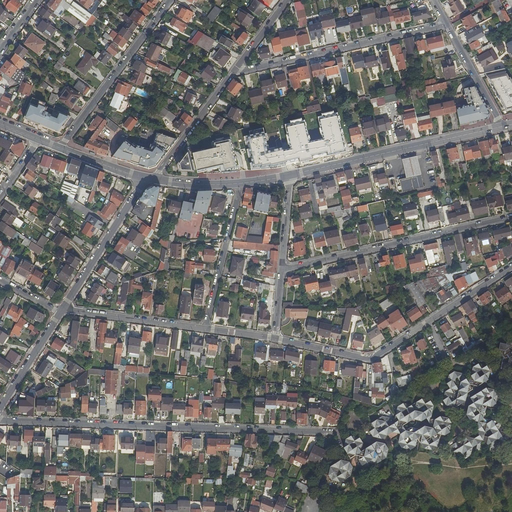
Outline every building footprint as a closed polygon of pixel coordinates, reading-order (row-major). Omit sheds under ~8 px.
[(20,5),(13,0),(9,0),(5,7),(7,9),(9,11),(10,11),(14,14),(20,5)] [(59,6),(50,0),(49,0),(45,5),(55,12),(59,6)] [(81,22),(85,25),(92,16),(87,12),(74,2),(71,6),(65,2),(66,0),(50,0),(59,6),(81,22)] [(88,9),(94,0),(79,0),(81,1),(80,3),(88,9)] [(101,4),(98,8),(100,10),(106,2),(104,0),(101,4)] [(141,1),(139,0),(135,0),(145,7),(141,13),(146,17),(151,9),(147,6),(147,5),(141,1)] [(265,7),(255,0),(254,0),(248,10),(259,17),(265,7)] [(451,12),(453,16),(464,10),(458,0),(447,0),(450,4),(449,4),(451,9),(453,12),(451,12)] [(500,3),(498,0),(495,0),(491,3),(494,10),(498,8),(499,11),(501,14),(499,15),(501,20),(503,19),(506,24),(510,22),(506,15),(500,3)] [(98,8),(101,4),(96,1),(94,4),(96,6),(92,12),(89,9),(87,12),(92,16),(95,13),(98,8)] [(418,12),(411,13),(413,21),(431,17),(426,8),(424,9),(422,4),(416,7),(418,12)] [(205,19),(211,22),(217,14),(220,10),(214,6),(205,19)] [(52,12),(44,7),(38,16),(42,19),(45,21),(52,12)] [(192,14),(180,7),(175,16),(186,23),(192,14)] [(3,11),(1,8),(0,9),(0,14),(6,19),(9,16),(3,11)] [(361,16),(362,23),(375,20),(373,10),(372,8),(359,11),(361,16)] [(375,22),(376,24),(389,21),(387,12),(379,13),(378,8),(373,10),(375,20),(375,22)] [(253,18),(240,10),(236,17),(237,18),(236,21),(247,28),(253,18)] [(306,23),(304,10),(296,11),(298,21),(302,20),(303,24),(306,23)] [(389,21),(394,20),(395,23),(409,19),(407,10),(397,13),(397,12),(393,13),(392,11),(387,12),(389,21)] [(320,22),(321,28),(335,24),(334,22),(332,13),(318,16),(320,22)] [(145,18),(140,14),(134,22),(139,25),(145,18)] [(471,14),(461,19),(462,22),(463,24),(467,30),(477,25),(471,14)] [(94,18),(92,16),(85,25),(87,27),(94,18)] [(347,19),(349,28),(363,25),(362,23),(361,16),(347,19)] [(186,26),(173,18),(170,24),(180,30),(179,31),(183,33),(184,32),(183,31),(186,26)] [(45,21),(42,19),(38,24),(40,25),(37,29),(50,39),(57,30),(45,21)] [(130,19),(124,27),(132,33),(135,28),(133,27),(136,23),(130,19)] [(335,24),(337,33),(345,31),(343,20),(334,22),(335,24)] [(321,28),(320,22),(307,26),(310,40),(323,37),(321,28)] [(245,31),(232,23),(230,26),(242,33),(239,37),(234,34),(232,39),(236,41),(240,44),(247,35),(243,32),(245,31)] [(120,32),(118,35),(118,36),(126,42),(127,42),(133,34),(132,33),(124,27),(123,28),(120,32)] [(117,37),(118,36),(118,35),(108,28),(107,30),(111,32),(110,34),(115,37),(116,36),(117,37)] [(466,40),(468,44),(482,36),(478,29),(465,36),(467,40),(466,40)] [(293,44),(297,43),(294,30),(282,33),(282,31),(278,32),(279,37),(280,42),(281,45),(293,42),(293,44)] [(308,42),(305,30),(298,31),(298,35),(296,35),(298,45),(308,42)] [(175,37),(162,31),(156,43),(165,47),(165,46),(169,48),(175,37)] [(202,34),(197,31),(190,41),(194,44),(202,34)] [(44,44),(31,34),(27,39),(29,41),(25,46),(37,54),(44,44)] [(202,34),(194,44),(207,51),(213,40),(202,34)] [(232,41),(221,35),(217,42),(228,48),(232,41)] [(126,42),(118,36),(117,37),(116,39),(114,42),(113,43),(121,49),(126,42)] [(443,46),(441,36),(425,39),(428,50),(443,46)] [(475,48),(478,54),(491,47),(489,42),(486,44),(486,45),(481,47),(479,43),(482,41),(483,44),(486,42),(483,36),(482,36),(468,44),(471,50),(475,48)] [(274,52),(282,51),(281,45),(280,42),(279,37),(271,39),(272,44),(274,52)] [(410,37),(405,38),(407,49),(406,49),(407,54),(410,53),(414,52),(410,37)] [(119,50),(105,40),(103,42),(109,47),(106,51),(114,57),(119,50)] [(428,53),(425,40),(415,42),(417,51),(424,49),(425,54),(428,53)] [(75,44),(73,42),(66,50),(69,52),(75,44)] [(152,43),(145,57),(155,62),(162,48),(152,43)] [(496,46),(499,51),(505,47),(503,43),(496,46)] [(272,44),(259,47),(261,58),(274,55),(274,52),(272,44)] [(398,45),(389,47),(391,56),(400,54),(398,45)] [(28,52),(20,46),(14,54),(22,60),(28,52)] [(230,56),(219,49),(216,53),(214,55),(211,59),(222,67),(230,56)] [(97,52),(94,57),(99,61),(105,66),(112,57),(103,50),(100,54),(97,52)] [(391,68),(387,50),(381,51),(383,57),(379,58),(382,70),(391,68)] [(494,62),(488,51),(476,58),(482,69),(494,62)] [(94,57),(87,52),(85,55),(85,58),(77,69),(85,75),(92,65),(95,67),(99,61),(94,57)] [(22,60),(14,54),(9,62),(17,68),(23,60),(22,60)] [(362,58),(361,55),(351,57),(354,68),(363,66),(362,58)] [(375,55),(367,57),(369,67),(377,66),(375,55)] [(145,57),(144,57),(143,60),(146,61),(145,63),(155,67),(156,65),(159,67),(158,69),(167,73),(169,69),(155,62),(145,57)] [(334,59),(338,75),(343,74),(342,69),(339,69),(339,68),(342,67),(340,57),(334,59)] [(446,63),(442,64),(445,78),(454,76),(452,68),(453,68),(450,58),(445,59),(446,63)] [(183,59),(177,67),(180,68),(186,60),(183,59)] [(9,62),(7,61),(0,69),(0,70),(11,79),(16,82),(17,83),(25,73),(17,68),(9,62)] [(324,63),(322,64),(324,72),(328,72),(329,71),(328,68),(334,66),(333,61),(328,62),(327,61),(324,62),(324,63)] [(62,65),(58,62),(54,67),(59,71),(63,66),(62,65)] [(134,62),(131,68),(135,70),(139,72),(142,66),(134,62)] [(322,63),(309,66),(311,76),(324,73),(324,72),(322,64),(322,63)] [(195,72),(193,74),(200,78),(202,76),(208,81),(214,73),(211,70),(212,69),(208,65),(201,75),(195,72)] [(306,66),(296,68),(296,69),(298,79),(299,80),(309,77),(306,66)] [(504,68),(484,72),(485,77),(487,77),(490,84),(498,99),(504,111),(510,109),(511,108),(511,83),(509,78),(508,78),(504,71),(504,68)] [(192,77),(179,69),(173,76),(182,83),(183,82),(186,85),(192,77)] [(298,79),(296,69),(287,71),(288,75),(292,74),(293,80),(298,79)] [(0,70),(0,81),(2,78),(0,76),(0,75),(9,82),(11,79),(0,70)] [(139,72),(135,70),(133,75),(134,75),(133,78),(132,77),(130,82),(140,86),(145,74),(139,72)] [(289,94),(284,74),(274,76),(277,87),(284,86),(286,95),(289,94)] [(292,74),(288,75),(289,80),(290,80),(292,88),(300,86),(299,80),(298,79),(293,80),(292,74)] [(149,86),(152,77),(148,75),(144,84),(149,86)] [(260,88),(262,96),(266,95),(265,92),(274,90),(271,78),(259,81),(260,88)] [(132,85),(116,79),(114,82),(117,84),(114,92),(123,95),(127,97),(132,85)] [(233,80),(226,89),(234,94),(241,85),(233,80)] [(435,84),(436,89),(450,86),(449,80),(435,84)] [(79,81),(73,88),(80,93),(85,86),(79,81)] [(43,82),(41,85),(52,93),(54,90),(43,82)] [(20,85),(17,92),(27,96),(31,87),(21,83),(20,85)] [(435,84),(423,86),(424,92),(436,89),(435,84)] [(85,86),(80,93),(84,96),(89,89),(85,86)] [(383,89),(384,95),(395,93),(394,86),(383,89)] [(466,105),(455,108),(456,110),(459,125),(468,123),(468,122),(474,120),(474,121),(485,119),(488,112),(479,95),(478,96),(476,93),(477,92),(475,89),(474,86),(462,89),(466,105)] [(424,95),(422,87),(415,88),(417,96),(424,95)] [(68,88),(59,100),(70,108),(80,97),(68,88)] [(260,88),(247,91),(250,103),(263,100),(262,96),(260,88)] [(114,92),(110,101),(108,100),(107,105),(110,106),(109,109),(115,111),(116,108),(118,109),(120,105),(118,105),(119,103),(121,104),(121,102),(120,102),(120,100),(122,101),(124,96),(123,96),(123,95),(114,92)] [(187,92),(183,101),(192,105),(196,96),(187,92)] [(384,95),(382,96),(384,103),(396,100),(395,93),(384,95)] [(57,96),(51,94),(48,103),(54,105),(57,96)] [(371,98),(369,99),(370,103),(376,101),(377,106),(384,104),(384,103),(382,96),(371,98)] [(1,97),(0,99),(0,100),(6,102),(5,103),(9,105),(8,106),(11,108),(13,101),(11,100),(1,97)] [(45,103),(32,97),(23,118),(58,133),(60,132),(67,115),(44,106),(45,103)] [(148,105),(147,106),(160,116),(165,117),(175,124),(173,126),(181,132),(186,124),(161,106),(153,99),(148,105)] [(163,101),(161,106),(186,124),(191,118),(183,113),(179,111),(177,113),(170,108),(174,102),(166,99),(165,102),(163,101)] [(0,110),(5,113),(8,106),(9,105),(5,103),(6,102),(0,100),(0,110)] [(304,103),(307,113),(315,111),(319,110),(317,100),(304,103)] [(453,100),(440,103),(442,113),(456,110),(455,108),(453,100)] [(442,113),(440,103),(426,106),(429,116),(442,113)] [(242,111),(232,105),(227,115),(236,120),(242,111)] [(400,115),(403,125),(416,122),(413,109),(408,110),(409,113),(400,115)] [(87,128),(93,132),(102,119),(96,115),(87,128)] [(228,120),(219,115),(217,120),(218,120),(215,125),(223,129),(228,120)] [(284,152),(287,166),(353,151),(352,145),(344,147),(336,116),(321,120),(325,139),(308,143),(304,124),(288,127),(292,150),(284,152)] [(93,132),(88,139),(89,139),(84,146),(106,154),(109,144),(104,141),(102,143),(101,143),(99,143),(102,139),(96,136),(104,125),(103,125),(106,121),(107,122),(106,126),(113,132),(117,127),(104,117),(102,119),(93,132)] [(137,120),(129,117),(122,125),(129,130),(136,122),(137,123),(139,120),(137,120)] [(380,123),(375,125),(376,131),(386,129),(383,118),(379,119),(380,123)] [(429,119),(416,122),(418,131),(431,128),(429,119)] [(360,122),(363,135),(374,133),(372,122),(367,123),(366,121),(360,122)] [(239,135),(253,131),(252,126),(238,130),(239,135)] [(406,137),(403,126),(397,128),(398,130),(395,131),(396,132),(391,133),(393,141),(406,137)] [(348,129),(351,142),(360,140),(357,127),(348,129)] [(176,138),(156,131),(152,143),(150,142),(148,147),(136,145),(132,142),(132,143),(125,138),(125,139),(120,145),(111,157),(150,169),(156,165),(168,149),(176,138)] [(115,141),(120,145),(125,139),(119,135),(115,141)] [(197,151),(193,152),(194,158),(195,162),(197,172),(207,170),(212,169),(216,168),(216,166),(219,165),(219,167),(221,173),(224,173),(230,172),(238,172),(234,153),(231,137),(224,139),(224,138),(217,139),(217,140),(214,141),(215,147),(212,148),(206,149),(197,151)] [(284,167),(287,166),(284,152),(283,150),(266,154),(263,137),(247,141),(252,169),(259,169),(271,169),(276,169),(284,167)] [(0,138),(0,145),(1,147),(4,148),(7,150),(12,143),(0,138)] [(492,140),(488,141),(490,152),(497,151),(495,141),(492,142),(492,140)] [(486,141),(478,142),(481,154),(488,152),(487,148),(488,148),(486,141)] [(11,145),(13,151),(14,150),(19,154),(19,152),(21,153),(24,147),(23,142),(14,145),(14,143),(11,145)] [(466,145),(461,146),(463,156),(471,154),(472,159),(480,157),(477,146),(466,148),(466,145)] [(510,145),(500,147),(501,153),(502,158),(511,155),(511,152),(511,150),(510,145)] [(456,147),(445,149),(447,159),(458,157),(456,147)] [(7,150),(4,148),(0,154),(0,160),(6,164),(10,157),(11,158),(13,154),(7,150)] [(195,162),(194,158),(191,159),(189,148),(176,160),(180,170),(194,171),(192,163),(195,162)] [(435,150),(429,151),(432,166),(438,165),(435,150)] [(34,153),(25,166),(26,167),(34,172),(37,166),(34,163),(36,161),(38,162),(40,158),(34,153)] [(51,158),(43,155),(40,165),(48,167),(51,158)] [(404,168),(406,177),(418,174),(420,173),(418,164),(416,155),(402,159),(404,168)] [(59,171),(65,173),(67,168),(68,163),(56,159),(52,169),(55,170),(54,173),(58,174),(59,171)] [(68,163),(67,168),(76,171),(75,175),(80,176),(84,165),(70,159),(68,163)] [(84,165),(80,176),(77,185),(77,186),(91,191),(92,188),(93,185),(95,179),(98,170),(84,165)] [(34,172),(26,167),(21,175),(31,181),(36,173),(34,172)] [(98,170),(95,179),(101,181),(104,172),(98,170)] [(342,170),(335,172),(337,180),(344,179),(342,170)] [(387,182),(385,172),(380,173),(377,174),(376,173),(373,174),(375,182),(378,181),(379,184),(387,182)] [(420,173),(418,174),(406,177),(399,178),(402,190),(420,186),(423,186),(420,173)] [(321,183),(319,174),(314,175),(319,198),(324,197),(323,194),(321,183)] [(368,175),(353,179),(355,189),(371,186),(368,175)] [(438,175),(435,176),(437,187),(444,186),(442,180),(439,181),(438,175)] [(73,198),(77,186),(77,185),(63,180),(60,189),(68,194),(73,198)] [(321,183),(323,194),(336,192),(334,180),(321,183)] [(110,184),(101,181),(98,188),(101,189),(101,190),(105,192),(105,191),(107,191),(110,184)] [(38,189),(29,183),(23,192),(32,198),(38,189)] [(158,193),(159,187),(151,186),(145,188),(132,209),(140,216),(145,209),(144,208),(146,205),(154,208),(158,193)] [(249,188),(245,187),(241,203),(245,204),(249,188)] [(310,199),(308,187),(298,189),(301,201),(310,199)] [(96,191),(92,188),(91,191),(88,200),(91,201),(94,192),(95,193),(96,191)] [(198,190),(196,190),(193,202),(191,210),(203,213),(204,212),(210,189),(198,190)] [(117,205),(117,206),(122,198),(112,191),(111,193),(109,200),(110,201),(117,205)] [(252,209),(252,211),(267,214),(268,206),(269,198),(264,197),(264,193),(256,191),(253,203),(252,208),(252,209)] [(152,216),(149,227),(153,230),(162,194),(158,193),(154,207),(152,216)] [(486,198),(488,209),(493,208),(493,207),(501,205),(499,195),(486,198)] [(269,198),(268,206),(275,207),(277,197),(270,196),(269,198)] [(219,198),(213,197),(210,209),(221,212),(224,200),(219,199),(219,198)] [(506,197),(503,197),(505,209),(511,207),(511,199),(507,201),(506,197)] [(317,203),(320,214),(327,212),(326,208),(324,198),(316,200),(317,203)] [(376,201),(374,201),(377,213),(385,211),(382,199),(376,201)] [(470,202),(471,208),(472,208),(473,214),(486,211),(485,206),(483,206),(481,199),(470,202)] [(2,200),(0,203),(0,205),(13,214),(16,216),(18,214),(14,212),(16,209),(2,200)] [(41,205),(34,200),(29,208),(37,213),(41,205)] [(167,210),(179,213),(181,203),(169,200),(167,210)] [(191,210),(193,202),(185,200),(184,207),(184,211),(182,210),(181,217),(189,219),(191,210)] [(117,205),(110,201),(107,206),(111,208),(108,212),(111,214),(117,205)] [(458,201),(452,203),(454,209),(454,212),(456,220),(469,217),(467,207),(460,209),(458,201)] [(310,212),(308,203),(301,204),(302,208),(299,209),(301,218),(308,216),(309,216),(308,212),(310,212)] [(414,203),(401,206),(403,217),(417,214),(414,203)] [(36,215),(27,209),(24,214),(33,219),(36,215)] [(438,218),(436,209),(424,211),(427,221),(438,218)] [(13,214),(7,211),(1,220),(2,221),(10,226),(16,216),(13,214)] [(48,223),(54,214),(53,214),(49,211),(49,212),(44,220),(48,223)] [(447,222),(456,220),(454,212),(447,213),(445,214),(447,222)] [(60,217),(56,214),(50,223),(58,229),(60,226),(56,223),(60,217)] [(92,215),(88,222),(92,225),(99,229),(103,222),(92,215)] [(149,227),(134,215),(132,218),(139,223),(136,228),(139,229),(137,231),(145,237),(146,235),(148,237),(153,230),(149,227)] [(202,218),(200,227),(205,228),(204,232),(205,233),(204,238),(214,237),(217,227),(209,225),(210,220),(202,218)] [(303,231),(299,218),(292,220),(295,233),(300,232),(303,231)] [(400,220),(388,222),(391,234),(392,233),(392,235),(396,234),(396,232),(402,231),(400,220)] [(10,226),(2,221),(0,223),(0,230),(16,241),(19,233),(20,232),(10,226)] [(170,240),(172,240),(177,222),(175,221),(171,234),(167,235),(167,241),(170,240)] [(89,230),(92,225),(88,222),(82,231),(85,233),(88,229),(89,230)] [(368,233),(366,223),(359,224),(359,225),(358,225),(358,227),(359,227),(361,234),(368,233)] [(99,229),(92,225),(89,230),(88,229),(85,233),(93,238),(99,229)] [(247,229),(238,226),(235,236),(245,239),(247,229)] [(492,230),(493,238),(501,236),(500,235),(510,233),(509,230),(508,226),(492,230)] [(323,231),(326,244),(340,241),(337,228),(323,231)] [(144,237),(133,229),(126,239),(138,247),(144,237)] [(305,240),(303,231),(300,232),(300,235),(294,236),(296,242),(302,240),(305,240)] [(354,231),(342,234),(344,244),(354,242),(354,241),(356,240),(354,231)] [(31,240),(20,232),(19,233),(25,237),(22,240),(29,245),(31,240)] [(66,249),(72,239),(60,232),(54,242),(66,249)] [(487,232),(477,234),(479,244),(490,242),(487,232)] [(462,252),(457,233),(453,234),(458,253),(462,252)] [(75,235),(72,239),(80,244),(83,240),(75,235)] [(323,236),(313,238),(315,246),(325,243),(323,236)] [(473,236),(462,239),(466,256),(477,253),(473,236)] [(121,237),(114,249),(121,254),(129,242),(121,237)] [(166,241),(161,237),(158,242),(166,248),(166,246),(166,241)] [(0,255),(3,257),(0,262),(0,270),(12,249),(0,240),(0,255)] [(35,243),(31,240),(29,245),(27,247),(39,254),(43,247),(39,245),(35,243)] [(245,241),(232,240),(232,247),(267,250),(267,257),(268,257),(276,258),(277,244),(268,243),(263,243),(245,241)] [(296,242),(292,242),(293,249),(292,250),(293,256),(304,254),(302,240),(296,242)] [(53,245),(47,241),(43,246),(50,251),(53,245)] [(451,241),(441,243),(445,264),(446,266),(450,265),(448,255),(450,254),(450,251),(453,251),(451,241)] [(436,242),(422,245),(426,262),(434,260),(431,248),(437,246),(436,242)] [(180,243),(170,243),(170,256),(180,257),(180,243)] [(497,256),(498,258),(509,256),(509,254),(511,254),(509,244),(501,247),(502,249),(496,250),(496,251),(497,252),(497,256)] [(50,252),(44,248),(41,254),(51,259),(53,256),(49,254),(50,252)] [(213,249),(203,249),(203,261),(213,261),(213,249)] [(125,260),(113,252),(107,261),(120,269),(125,260)] [(414,257),(407,259),(410,271),(424,267),(421,252),(413,253),(414,257)] [(497,256),(497,252),(494,253),(494,254),(488,257),(488,256),(486,256),(487,257),(484,258),(487,266),(497,262),(495,256),(497,256)] [(80,259),(71,253),(66,261),(75,267),(80,259)] [(402,253),(392,255),(394,268),(405,265),(402,253)] [(388,262),(386,254),(381,256),(381,258),(378,259),(380,264),(388,262)] [(235,274),(234,278),(239,279),(240,279),(241,279),(242,275),(240,274),(243,259),(234,257),(233,263),(232,262),(229,273),(235,274)] [(275,272),(276,258),(268,257),(267,263),(264,262),(264,267),(267,267),(267,269),(262,268),(261,270),(260,270),(260,274),(271,275),(271,272),(275,272)] [(362,257),(357,258),(361,274),(366,273),(362,257)] [(21,260),(15,271),(27,278),(32,268),(33,266),(21,260)] [(186,261),(185,272),(187,272),(192,273),(192,267),(201,268),(201,267),(204,267),(204,264),(186,261)] [(13,266),(6,262),(1,270),(8,274),(13,266)] [(456,264),(458,270),(465,268),(468,268),(466,262),(456,264)] [(57,277),(65,282),(73,268),(66,263),(65,265),(62,264),(60,267),(62,268),(57,277)] [(356,263),(345,265),(347,274),(358,272),(356,263)] [(445,264),(428,268),(429,272),(430,276),(443,273),(447,272),(446,266),(445,264)] [(109,269),(102,265),(97,272),(100,274),(102,272),(103,273),(105,271),(107,272),(109,269)] [(344,267),(327,271),(329,280),(331,286),(335,285),(333,278),(346,275),(344,267)] [(32,268),(27,278),(39,284),(44,274),(32,268)] [(110,270),(105,279),(107,281),(113,285),(120,283),(116,278),(117,275),(110,270)] [(473,270),(467,273),(471,280),(477,278),(473,270)] [(150,273),(144,275),(143,280),(152,277),(152,279),(156,280),(157,271),(150,273)] [(318,283),(316,274),(311,275),(311,273),(302,276),(305,290),(318,287),(318,283)] [(445,276),(443,273),(430,276),(420,279),(431,295),(435,302),(438,300),(435,296),(446,289),(448,293),(454,290),(445,276)] [(452,279),(456,288),(471,280),(467,273),(466,273),(465,273),(460,275),(459,274),(455,276),(456,278),(452,279)] [(297,274),(287,277),(289,285),(299,282),(297,274)] [(129,280),(128,280),(128,283),(127,292),(132,292),(133,287),(142,288),(142,287),(143,280),(144,275),(138,277),(138,283),(134,282),(134,278),(129,280)] [(511,275),(503,280),(506,285),(510,283),(511,287),(511,275)] [(241,279),(240,279),(240,284),(242,285),(242,286),(260,289),(261,284),(253,282),(253,281),(241,279)] [(412,280),(401,285),(411,300),(420,313),(425,310),(421,304),(425,302),(424,300),(431,295),(420,279),(418,279),(412,280)] [(58,285),(50,280),(43,291),(52,296),(58,285)] [(329,280),(318,283),(318,287),(321,295),(332,293),(331,286),(329,280)] [(387,291),(395,288),(394,282),(384,285),(386,292),(387,291)] [(96,283),(91,290),(98,294),(102,287),(96,283)] [(127,292),(128,283),(123,283),(122,295),(118,295),(117,303),(121,304),(121,302),(125,302),(127,292)] [(194,285),(192,303),(200,304),(203,286),(194,285)] [(511,296),(504,285),(494,292),(501,302),(511,296)] [(435,296),(438,300),(448,293),(446,289),(435,296)] [(98,294),(91,290),(86,298),(93,303),(98,295),(98,294)] [(151,292),(142,291),(141,298),(140,305),(140,307),(149,308),(151,292)] [(381,294),(372,298),(373,300),(379,298),(385,308),(390,305),(392,309),(396,307),(387,291),(386,292),(381,294)] [(475,301),(481,308),(483,307),(482,305),(488,301),(487,300),(490,299),(488,296),(490,295),(487,291),(477,297),(478,299),(475,301)] [(178,306),(178,311),(188,312),(190,296),(180,294),(178,306)] [(1,308),(5,310),(10,300),(6,298),(1,308)] [(476,311),(469,299),(461,304),(466,313),(465,314),(466,315),(467,315),(472,322),(477,319),(473,313),(476,311)] [(162,301),(156,300),(155,312),(160,313),(161,310),(162,310),(163,305),(161,304),(162,301)] [(420,313),(411,300),(407,303),(410,309),(406,312),(411,320),(420,313)] [(226,317),(228,302),(220,301),(219,306),(217,306),(215,315),(226,317)] [(7,313),(17,319),(19,316),(22,309),(18,307),(17,309),(14,307),(15,305),(12,304),(7,313)] [(252,319),(254,308),(242,306),(241,317),(252,319)] [(353,306),(346,307),(345,310),(341,329),(346,330),(350,312),(359,314),(356,306),(353,306)] [(306,307),(286,307),(286,315),(293,315),(293,314),(306,314),(307,307),(306,307)] [(44,315),(30,308),(25,316),(33,320),(34,318),(40,321),(44,315)] [(449,317),(454,326),(466,320),(461,311),(449,317)] [(269,314),(261,313),(260,321),(269,322),(269,314)] [(377,325),(379,328),(384,325),(388,323),(382,313),(373,319),(377,325)] [(24,320),(20,317),(12,331),(16,334),(24,320)] [(107,319),(96,318),(95,325),(99,326),(99,330),(96,347),(100,347),(99,350),(102,351),(103,341),(105,331),(107,319)] [(306,327),(317,330),(319,322),(319,320),(308,318),(306,327)] [(494,328),(495,331),(509,322),(508,319),(494,328)] [(69,345),(75,349),(79,321),(72,320),(70,331),(68,331),(68,335),(70,335),(69,345)] [(446,321),(440,325),(447,336),(453,332),(446,321)] [(317,330),(317,332),(329,335),(331,327),(331,324),(319,322),(317,330)] [(393,323),(389,325),(394,332),(398,330),(393,323)] [(478,335),(481,340),(495,331),(494,328),(490,323),(484,328),(483,327),(480,329),(482,333),(478,335)] [(32,331),(30,334),(36,337),(40,330),(31,324),(28,328),(32,331)] [(79,325),(77,338),(87,339),(88,326),(79,325)] [(377,325),(366,332),(371,343),(383,335),(379,328),(377,325)] [(331,327),(329,335),(340,337),(341,329),(331,327)] [(105,331),(103,341),(116,343),(116,340),(117,333),(105,331)] [(143,331),(142,340),(148,341),(149,336),(151,337),(152,332),(143,331)] [(353,334),(351,344),(361,346),(363,336),(353,334)] [(167,351),(168,338),(161,337),(161,336),(157,335),(155,349),(167,351)] [(190,335),(189,350),(201,352),(203,339),(196,338),(197,336),(190,335)] [(129,336),(128,343),(136,344),(137,337),(129,336)] [(65,342),(61,339),(60,340),(56,337),(50,346),(55,349),(56,347),(60,350),(65,342)] [(210,352),(215,353),(216,347),(216,341),(217,339),(207,337),(206,342),(208,343),(208,348),(210,348),(210,352)] [(427,347),(423,337),(419,339),(419,341),(416,342),(420,350),(427,347)] [(454,350),(464,343),(461,337),(457,340),(457,339),(450,344),(454,350)] [(116,343),(113,363),(119,364),(119,358),(122,341),(116,340),(116,343)] [(468,350),(478,346),(476,341),(466,346),(468,350)] [(416,360),(411,344),(406,346),(406,347),(400,349),(402,356),(408,355),(410,361),(416,360)] [(255,354),(265,355),(266,347),(256,346),(255,354)] [(20,355),(11,349),(6,357),(11,361),(10,362),(14,364),(20,355)] [(185,364),(187,364),(188,358),(189,350),(184,349),(183,361),(181,360),(179,373),(184,373),(185,364)] [(228,354),(227,364),(239,365),(240,349),(235,349),(235,355),(228,354)] [(295,352),(285,350),(285,352),(284,359),(287,359),(287,358),(297,360),(298,354),(295,353),(295,352)] [(269,359),(284,360),(284,359),(285,352),(270,351),(269,359)] [(52,363),(53,364),(60,369),(63,364),(55,359),(56,357),(50,353),(46,359),(52,363)] [(205,356),(200,355),(200,360),(199,367),(213,369),(213,366),(203,364),(205,356)] [(52,363),(45,359),(36,372),(45,377),(53,364),(52,363)] [(309,359),(304,359),(303,372),(315,373),(316,362),(309,361),(309,359)] [(334,361),(324,359),(323,369),(333,371),(333,369),(335,369),(336,362),(334,362),(334,361)] [(12,363),(6,360),(2,367),(7,371),(12,363)] [(77,377),(86,370),(81,367),(73,361),(67,370),(77,377)] [(373,362),(371,363),(371,372),(382,370),(381,361),(373,362)] [(355,365),(345,363),(344,366),(341,366),(341,373),(353,375),(355,365)] [(477,368),(472,367),(471,372),(475,379),(474,382),(476,384),(485,379),(488,380),(490,371),(486,370),(487,366),(478,364),(477,368)] [(362,366),(355,365),(353,375),(353,385),(357,385),(358,376),(360,376),(362,366)] [(75,378),(75,385),(85,384),(85,386),(88,386),(88,367),(88,368),(86,370),(77,377),(75,378)] [(112,369),(100,368),(100,373),(105,373),(105,378),(106,378),(106,381),(102,381),(102,386),(105,386),(105,392),(115,393),(116,379),(117,379),(118,370),(112,369)] [(386,371),(381,371),(382,384),(387,384),(387,381),(389,381),(389,374),(386,375),(386,371)] [(396,377),(398,385),(413,381),(411,372),(396,377)] [(453,376),(448,375),(446,383),(455,385),(456,381),(460,382),(459,386),(458,385),(458,388),(459,389),(460,391),(461,393),(462,392),(463,392),(464,392),(471,388),(469,384),(471,383),(471,382),(473,379),(471,375),(470,376),(465,378),(462,378),(462,373),(453,372),(453,376)] [(357,385),(353,385),(351,397),(351,398),(370,403),(370,381),(371,375),(371,373),(368,373),(368,383),(368,389),(367,397),(356,393),(357,385)] [(211,393),(211,395),(219,395),(220,384),(215,383),(215,378),(214,377),(214,375),(212,374),(212,380),(212,381),(211,389),(213,389),(213,393),(211,393)] [(61,384),(59,385),(61,400),(65,400),(65,397),(73,396),(72,386),(75,385),(75,378),(64,383),(65,385),(63,385),(63,384),(61,385),(61,384)] [(55,383),(49,380),(47,383),(52,385),(47,388),(46,387),(34,392),(37,396),(58,385),(55,383)] [(394,392),(399,390),(397,385),(396,384),(389,387),(390,392),(393,390),(394,392)] [(378,386),(371,385),(371,395),(383,395),(383,390),(378,390),(378,386)] [(151,387),(148,387),(147,398),(153,398),(161,398),(161,397),(161,387),(156,387),(156,386),(151,386),(151,387)] [(454,389),(449,388),(444,391),(442,400),(446,401),(445,405),(451,406),(458,402),(457,400),(456,399),(457,395),(453,394),(454,389)] [(493,391),(487,389),(472,398),(474,401),(476,400),(479,404),(482,402),(485,407),(489,408),(490,404),(495,405),(497,396),(493,395),(493,391)] [(34,400),(34,397),(27,394),(27,397),(32,399),(32,400),(21,400),(21,410),(28,410),(28,413),(34,414),(34,399),(34,400)] [(265,400),(265,404),(275,404),(275,395),(265,395),(265,400)] [(275,395),(275,404),(286,404),(286,395),(285,395),(275,395)] [(211,396),(211,400),(212,400),(212,410),(217,410),(217,407),(219,407),(219,405),(224,406),(224,397),(216,397),(216,396),(211,396)] [(172,397),(161,397),(161,398),(161,405),(161,409),(172,409),(172,397)] [(55,400),(37,399),(37,410),(55,410),(55,400)] [(308,399),(308,412),(318,412),(319,405),(314,404),(314,400),(308,399)] [(401,407),(397,406),(395,415),(398,420),(404,422),(406,421),(405,419),(408,417),(411,418),(418,414),(421,418),(423,417),(423,416),(424,415),(426,414),(427,415),(431,413),(433,407),(430,401),(421,399),(420,403),(416,402),(410,405),(402,403),(401,407)] [(185,413),(185,415),(198,415),(198,400),(190,400),(190,406),(185,406),(185,413)] [(254,400),(254,411),(265,412),(265,404),(265,400),(259,400),(254,400)] [(146,401),(137,401),(136,415),(146,415),(146,401)] [(123,404),(123,412),(131,413),(132,402),(123,402),(123,404)] [(225,402),(225,412),(231,413),(234,413),(240,413),(240,403),(225,402)] [(319,405),(318,412),(326,416),(330,408),(331,405),(326,402),(324,406),(319,405)] [(94,403),(88,403),(88,411),(97,412),(97,404),(94,404),(94,403)] [(173,413),(185,413),(185,406),(185,403),(173,403),(173,413)] [(477,406),(475,403),(468,407),(467,415),(469,416),(468,420),(476,422),(474,431),(483,433),(487,429),(496,431),(499,424),(495,417),(492,425),(490,421),(482,419),(484,410),(483,407),(477,406)] [(296,420),(296,423),(306,423),(306,413),(304,413),(304,411),(300,411),(300,408),(296,408),(296,414),(296,420)] [(335,410),(330,408),(326,416),(325,419),(334,423),(338,415),(334,413),(335,410)] [(373,432),(373,436),(381,438),(383,436),(384,433),(383,431),(385,431),(388,431),(395,426),(394,424),(394,421),(394,419),(382,416),(376,419),(375,423),(371,422),(369,431),(373,432)] [(440,418),(432,423),(439,435),(444,435),(445,432),(449,433),(451,424),(448,419),(440,418)] [(402,433),(398,436),(397,441),(400,447),(409,449),(410,445),(414,446),(416,441),(414,438),(414,436),(415,433),(418,431),(416,428),(412,428),(408,431),(408,432),(405,434),(402,433)] [(28,443),(33,443),(33,437),(32,437),(33,429),(28,429),(28,432),(24,432),(23,441),(28,441),(28,443)] [(422,434),(418,436),(420,439),(419,443),(423,444),(422,448),(431,450),(432,446),(436,447),(438,438),(434,432),(429,431),(428,436),(429,437),(429,440),(425,439),(426,435),(422,434)] [(69,434),(57,433),(57,446),(69,446),(69,441),(69,434)] [(463,438),(463,437),(447,446),(455,448),(451,451),(459,454),(463,451),(462,459),(468,455),(470,448),(474,445),(472,452),(478,450),(480,442),(483,447),(487,444),(485,452),(491,449),(494,441),(502,442),(508,439),(504,433),(500,436),(494,435),(490,434),(483,439),(477,438),(474,439),(472,438),(464,443),(463,441),(464,440),(464,439),(464,438),(463,438)] [(69,434),(69,441),(74,442),(74,443),(76,443),(76,447),(81,447),(81,435),(81,434),(69,434)] [(114,435),(104,434),(103,448),(113,449),(114,435)] [(253,434),(245,434),(243,445),(254,447),(256,436),(253,435),(253,434)] [(347,453),(348,454),(351,455),(355,453),(357,445),(360,443),(359,439),(359,437),(351,434),(345,438),(352,450),(347,453)] [(21,450),(21,437),(18,437),(18,435),(6,435),(6,443),(17,444),(17,450),(21,450)] [(91,435),(81,435),(81,447),(91,448),(91,438),(91,435)] [(44,446),(45,437),(39,436),(33,436),(33,437),(33,443),(33,445),(44,446)] [(133,437),(121,437),(120,447),(132,448),(133,437)] [(99,438),(91,438),(91,448),(99,448),(99,438)] [(166,447),(167,438),(157,438),(157,447),(166,447)] [(191,448),(191,438),(182,438),(182,450),(191,450),(191,448)] [(199,438),(191,438),(191,448),(199,448),(199,438)] [(216,449),(216,439),(207,438),(206,453),(216,453),(216,449)] [(287,438),(285,444),(281,457),(285,458),(289,447),(297,450),(301,440),(296,440),(294,444),(288,441),(289,439),(287,438)] [(352,450),(345,438),(343,446),(347,453),(352,450)] [(230,439),(216,439),(216,449),(229,450),(229,444),(230,439)] [(362,450),(359,452),(357,458),(362,460),(361,464),(369,466),(374,463),(375,459),(376,459),(379,459),(385,456),(387,447),(383,446),(383,442),(379,441),(378,445),(378,446),(377,446),(376,445),(376,444),(375,444),(374,444),(373,445),(373,444),(368,447),(371,451),(369,452),(362,450)] [(141,445),(136,445),(135,458),(145,459),(145,444),(145,443),(141,442),(141,445)] [(149,444),(145,444),(145,459),(145,460),(154,460),(154,446),(149,446),(149,444)] [(234,444),(229,444),(229,450),(227,463),(230,464),(231,452),(233,452),(240,453),(241,445),(234,444)] [(319,450),(312,446),(308,456),(306,458),(319,464),(325,451),(320,448),(319,450)] [(293,459),(304,464),(306,458),(308,456),(297,451),(293,459)] [(6,461),(0,457),(0,458),(0,460),(4,463),(3,465),(9,469),(12,464),(6,461)] [(337,462),(338,463),(338,462),(340,461),(341,461),(342,462),(343,463),(343,464),(342,465),(342,466),(348,463),(351,467),(353,466),(349,461),(341,459),(336,462),(337,462)] [(337,462),(334,465),(333,466),(332,466),(330,465),(328,473),(331,479),(340,481),(340,478),(342,477),(346,478),(350,475),(353,466),(351,467),(348,463),(342,466),(342,465),(343,464),(343,463),(342,462),(341,461),(340,461),(338,462),(338,463),(337,462)] [(52,475),(56,475),(56,471),(56,466),(47,466),(47,472),(52,472),(52,475)] [(274,468),(267,466),(265,474),(272,476),(274,468)] [(0,473),(5,477),(7,478),(20,474),(20,469),(19,469),(6,472),(0,468),(0,473)] [(20,474),(7,478),(7,482),(16,482),(16,479),(20,479),(20,477),(20,474)] [(52,475),(45,474),(45,478),(45,483),(56,483),(56,480),(56,475),(52,475)] [(74,475),(68,475),(68,479),(76,479),(76,491),(80,492),(81,478),(81,475),(80,475),(74,475)] [(40,476),(33,476),(33,485),(37,485),(37,488),(40,488),(40,486),(44,486),(44,480),(40,480),(40,476)] [(311,481),(297,479),(295,482),(303,486),(301,488),(306,491),(311,481)] [(133,493),(134,480),(120,480),(120,493),(133,493)] [(98,482),(92,482),(91,511),(95,511),(96,501),(94,501),(94,497),(104,497),(104,488),(98,488),(98,482)] [(225,511),(234,511),(235,508),(232,508),(232,505),(233,498),(234,499),(235,494),(227,493),(226,506),(225,511)] [(30,494),(21,494),(21,504),(30,504),(30,494)] [(44,494),(44,505),(48,505),(51,505),(51,506),(55,506),(55,499),(55,494),(45,494),(44,494)] [(260,506),(271,509),(276,499),(262,496),(260,506)] [(285,503),(287,500),(279,496),(273,507),(278,509),(279,508),(283,510),(284,506),(285,503)] [(55,506),(55,510),(67,510),(68,499),(55,499),(55,506)] [(178,504),(177,510),(190,510),(190,499),(178,499),(178,504)] [(203,499),(202,508),(206,509),(206,510),(211,510),(211,509),(214,509),(214,505),(215,499),(206,499),(203,499)] [(121,511),(134,511),(134,508),(135,501),(121,501),(121,511)] [(115,511),(116,503),(108,503),(107,511),(115,511)] [(165,503),(165,511),(177,511),(177,510),(178,504),(165,503)]
